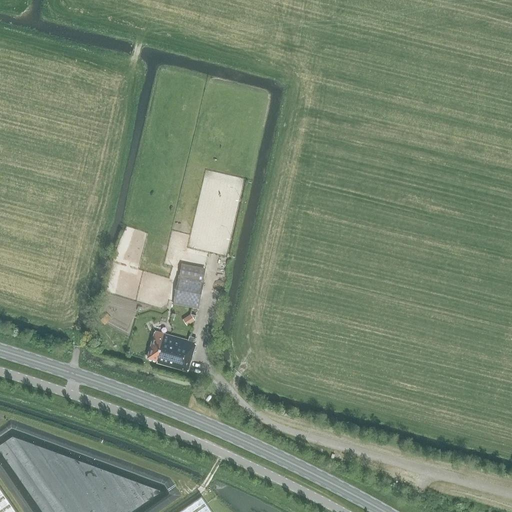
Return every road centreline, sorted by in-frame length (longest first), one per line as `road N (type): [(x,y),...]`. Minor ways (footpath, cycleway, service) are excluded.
road 1 (primary): [(383,511),(206,424),(0,350)]
road 2 (unclassified): [(0,371),(223,453),(341,511)]
road 3 (unclassified): [(511,494),(306,436)]
